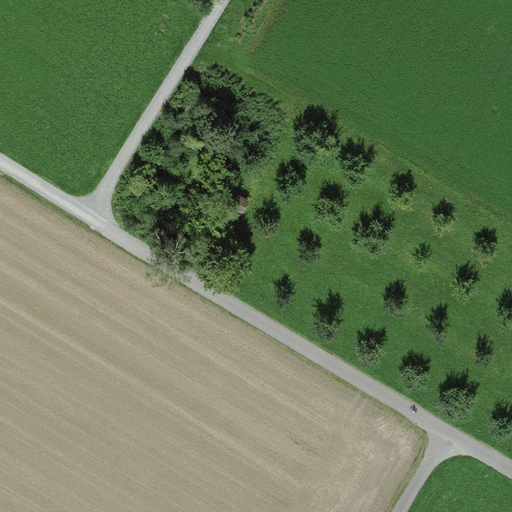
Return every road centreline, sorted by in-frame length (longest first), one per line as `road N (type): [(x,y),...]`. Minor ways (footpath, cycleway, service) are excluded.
road 1 (track): [(511,470),(92,218)]
road 2 (track): [(92,218),(223,0)]
